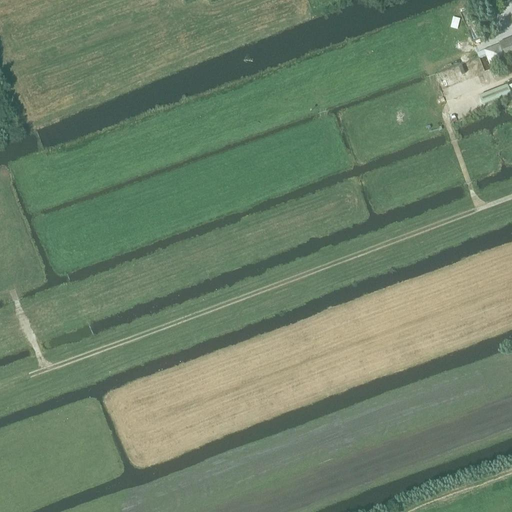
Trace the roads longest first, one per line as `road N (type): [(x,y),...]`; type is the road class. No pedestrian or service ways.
road 1 (track): [(45,370),(481,208)]
road 2 (track): [(481,208),(445,118),(470,109)]
